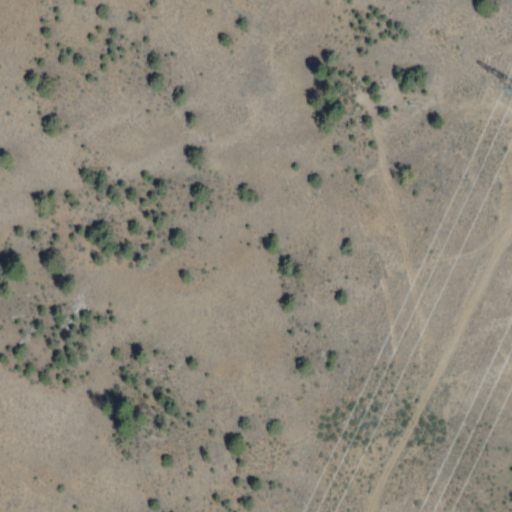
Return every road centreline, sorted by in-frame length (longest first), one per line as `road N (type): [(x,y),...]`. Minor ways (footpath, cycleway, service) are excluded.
road 1 (track): [(337,0),(405,268),(422,401)]
road 2 (track): [(511,218),(367,511)]
